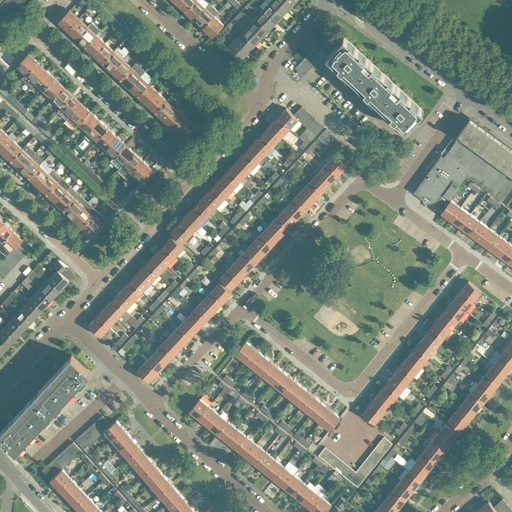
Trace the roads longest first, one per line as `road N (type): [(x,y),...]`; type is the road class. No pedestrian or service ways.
road 1 (residential): [(240,311),(348,395),(464,254)]
road 2 (residential): [(240,311),(359,180),(392,201)]
road 3 (residential): [(191,181),(40,33)]
road 4 (residential): [(258,109),(143,0)]
road 5 (residential): [(265,511),(151,404)]
road 6 (residential): [(15,479),(126,378)]
road 7 (residential): [(96,283),(191,181)]
road 8 (residential): [(399,138),(321,69),(298,93)]
road 9 (residential): [(96,283),(0,191)]
road 10 (residential): [(392,201),(467,96)]
road 11 (residential): [(151,404),(240,311)]
